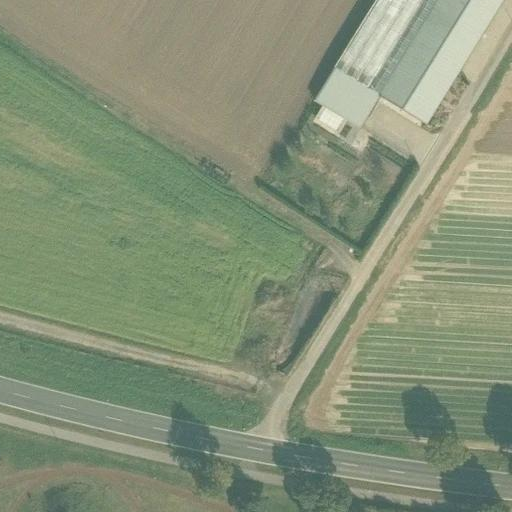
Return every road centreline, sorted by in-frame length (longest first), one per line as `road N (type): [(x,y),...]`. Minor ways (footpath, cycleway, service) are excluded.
road 1 (secondary): [(0,391),(257,451),(511,488)]
road 2 (track): [(257,451),(511,31)]
